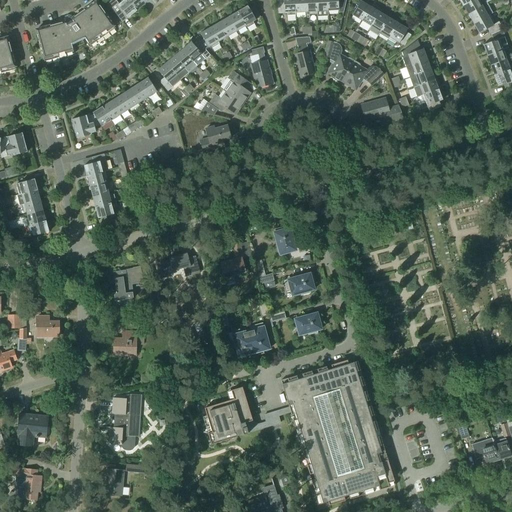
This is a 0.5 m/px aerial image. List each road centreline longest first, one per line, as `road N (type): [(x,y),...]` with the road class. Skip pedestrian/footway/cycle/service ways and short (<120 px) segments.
road 1 (residential): [(275,402),(271,368),(351,343),(310,191)]
road 2 (residential): [(80,253),(310,191)]
road 3 (residential): [(310,191),(489,141)]
road 4 (residential): [(191,0),(100,70),(38,96)]
road 5 (residential): [(80,253),(38,96)]
road 6 (residential): [(489,141),(455,42),(425,0)]
road 7 (residential): [(71,511),(81,374)]
road 8 (residential): [(81,374),(80,253)]
